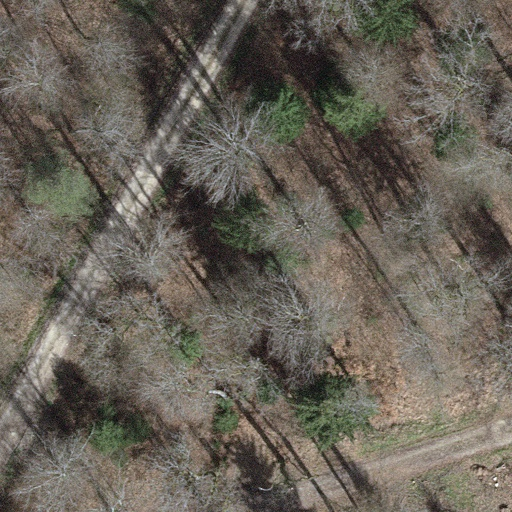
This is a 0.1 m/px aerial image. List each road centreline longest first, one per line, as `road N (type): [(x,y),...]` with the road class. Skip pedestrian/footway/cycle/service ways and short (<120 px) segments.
road 1 (track): [(0,425),(240,0)]
road 2 (track): [(238,511),(511,427)]
